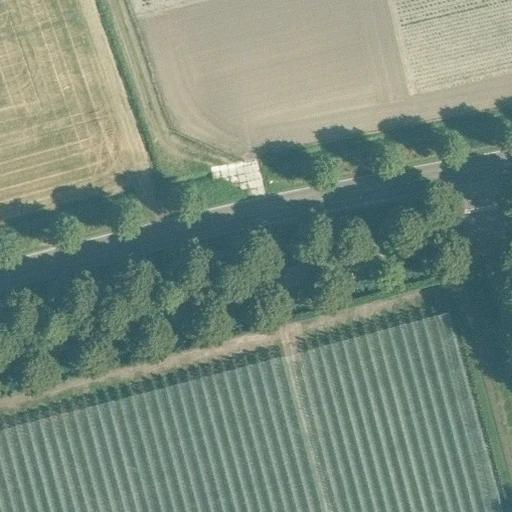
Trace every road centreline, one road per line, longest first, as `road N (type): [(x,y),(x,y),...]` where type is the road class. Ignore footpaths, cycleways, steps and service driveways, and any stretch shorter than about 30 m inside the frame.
road 1 (unclassified): [(0,355),(486,224)]
road 2 (secondary): [(0,278),(476,170)]
